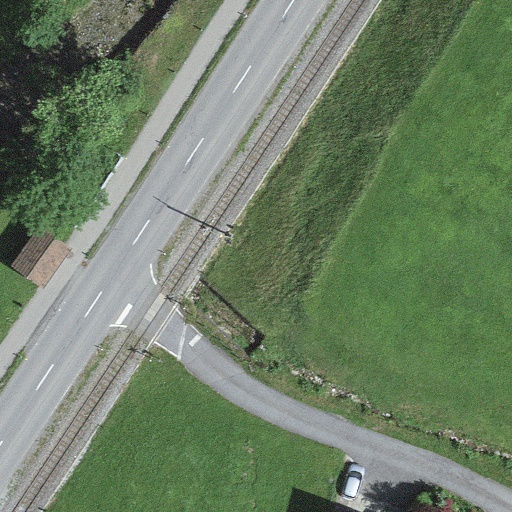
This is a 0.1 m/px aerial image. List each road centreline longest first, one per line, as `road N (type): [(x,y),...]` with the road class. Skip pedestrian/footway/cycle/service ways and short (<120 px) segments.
road 1 (secondary): [(293,0),(0,446)]
road 2 (track): [(105,287),(254,399),(511,511)]
